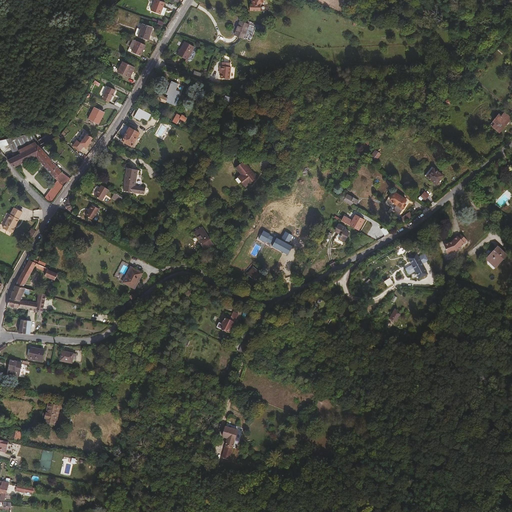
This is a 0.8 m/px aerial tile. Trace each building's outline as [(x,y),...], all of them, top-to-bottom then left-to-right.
[(159,14),(162,7),(164,2),(157,0),(149,0),(149,3),(152,4),(150,10),(159,14)] [(261,11),(261,7),(264,0),(251,0),(251,1),(252,2),(251,3),(250,4),(249,10),(261,11)] [(243,39),(249,24),(240,20),(233,35),(243,39)] [(148,40),(152,28),(142,24),(140,29),(136,28),(134,35),(148,40)] [(140,56),(145,46),(136,42),(133,49),(131,51),(140,56)] [(188,60),(194,47),(185,42),(178,55),(188,60)] [(129,77),(134,67),(123,62),(118,71),(129,77)] [(231,79),(232,66),(231,66),(231,63),(223,62),(223,65),(220,65),(219,70),(222,70),(222,74),(221,74),(221,78),(230,79),(231,79)] [(124,92),(127,85),(121,82),(120,85),(114,82),(113,86),(124,92)] [(110,100),(115,90),(110,88),(109,91),(107,90),(103,97),(110,100)] [(171,98),(174,91),(168,89),(165,96),(166,96),(171,98)] [(98,124),(103,112),(94,107),(88,120),(98,124)] [(148,120),(152,114),(140,107),(135,117),(141,120),(142,117),(148,120)] [(499,133),(511,119),(504,113),(501,116),(500,116),(498,114),(492,121),(494,124),(492,127),(499,133)] [(188,119),(184,118),(184,116),(181,115),(179,116),(176,114),(172,122),(176,124),(179,119),(184,121),(185,120),(187,121),(188,119)] [(136,138),(140,132),(130,127),(127,133),(126,133),(129,128),(124,125),(121,130),(120,130),(117,133),(124,137),(122,141),(132,147),(137,139),(136,138)] [(84,146),(80,144),(88,135),(84,132),(73,147),(80,152),(84,146)] [(41,149),(38,145),(39,144),(32,134),(0,140),(0,146),(9,145),(13,153),(5,157),(13,167),(23,163),(36,157),(42,164),(63,188),(70,179),(61,172),(47,156),(50,153),(44,146),(41,149)] [(86,148),(91,142),(90,141),(92,138),(88,135),(80,144),(84,146),(86,148)] [(375,149),(371,154),(377,159),(381,154),(375,149)] [(253,179),(241,162),(233,168),(238,176),(235,178),(242,187),(253,179)] [(436,185),(443,176),(439,173),(441,171),(434,166),(426,178),(436,185)] [(134,186),(137,170),(126,168),(123,184),(124,184),(122,191),(143,195),(144,188),(134,186)] [(101,200),(107,189),(100,185),(93,196),(101,200)] [(403,204),(403,203),(405,200),(402,198),(403,197),(394,190),(393,192),(390,194),(388,196),(388,198),(388,200),(395,205),(393,207),(400,212),(404,205),(403,204)] [(425,191),(419,196),(424,201),(430,196),(425,191)] [(69,206),(68,204),(74,197),(70,194),(64,202),(65,209),(71,212),(73,208),(69,206)] [(357,202),(346,195),(343,201),(344,202),(350,206),(352,203),(355,205),(357,202)] [(500,209),(508,202),(502,196),(495,203),(500,209)] [(91,220),(98,209),(90,204),(84,215),(91,220)] [(14,227),(19,219),(18,218),(22,212),(14,206),(2,225),(11,231),(12,231),(15,227),(14,227)] [(408,212),(401,218),(405,223),(412,217),(408,212)] [(357,230),(362,220),(354,215),(349,225),(357,230)] [(338,240),(345,242),(350,229),(337,223),(333,232),(340,234),(338,240)] [(210,243),(199,225),(191,231),(202,249),(210,243)] [(30,241),(36,231),(35,230),(31,228),(25,238),(30,241)] [(508,259),(511,253),(502,245),(497,251),(508,259)] [(501,266),(508,259),(497,251),(492,258),(501,266)] [(428,275),(418,252),(407,256),(409,262),(403,264),(408,275),(415,272),(418,279),(428,275)] [(48,268),(29,260),(19,277),(27,279),(33,268),(41,272),(42,270),(46,272),(45,276),(55,280),(57,274),(48,269),(48,268)] [(136,288),(143,272),(141,271),(141,270),(139,269),(138,270),(132,267),(124,282),(136,288)] [(251,282),(257,275),(251,270),(245,277),(251,282)] [(23,288),(27,279),(19,277),(15,285),(23,288)] [(20,301),(25,288),(23,288),(15,285),(10,299),(20,301)] [(42,312),(45,295),(38,293),(37,303),(36,311),(42,312)] [(29,310),(30,302),(20,301),(10,299),(8,298),(7,307),(8,306),(16,307),(29,310)] [(396,321),(400,314),(396,312),(397,310),(395,309),(390,318),(396,321)] [(29,334),(31,321),(27,320),(21,319),(19,333),(29,334)] [(231,328),(233,323),(224,319),(221,325),(218,323),(216,327),(230,334),(232,329),(231,329),(231,328)] [(243,352),(252,330),(248,328),(241,345),(243,346),(240,351),(243,352)] [(42,361),(44,351),(37,349),(36,350),(30,349),(30,350),(28,350),(27,355),(29,355),(28,359),(42,361)] [(75,359),(76,354),(62,351),(60,360),(72,363),(72,359),(75,359)] [(17,368),(18,363),(17,362),(16,362),(10,361),(8,375),(14,376),(15,367),(17,368)] [(55,425),(59,407),(48,404),(46,414),(43,413),(42,418),(45,419),(44,423),(55,425)] [(229,460),(235,436),(233,435),(235,430),(225,427),(223,433),(226,434),(225,438),(227,439),(221,458),(229,460)] [(20,442),(22,433),(13,431),(11,440),(20,442)] [(7,448),(8,442),(0,440),(0,452),(1,452),(2,447),(7,448)] [(0,499),(4,501),(9,483),(1,482),(0,486),(0,499)]
